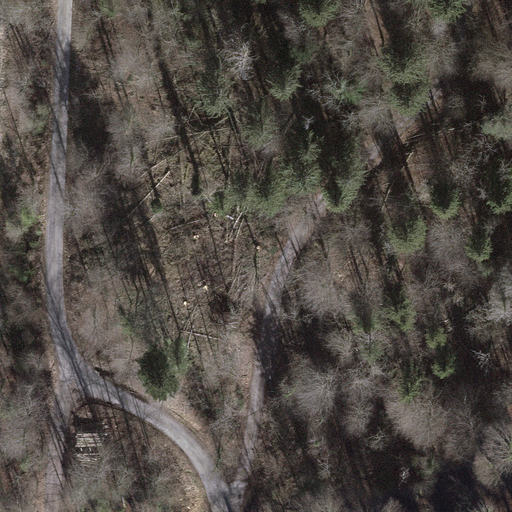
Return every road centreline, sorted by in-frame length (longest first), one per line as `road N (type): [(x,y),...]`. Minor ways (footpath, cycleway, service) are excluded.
road 1 (unclassified): [(65,0),(53,294),(66,349),(98,385),(183,439),(221,511)]
road 2 (track): [(77,365),(60,407),(51,511)]
